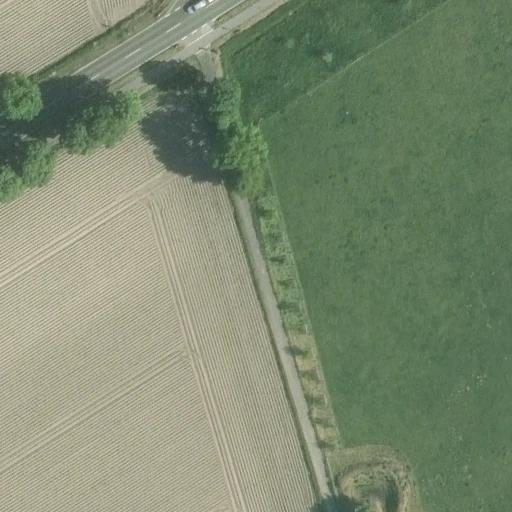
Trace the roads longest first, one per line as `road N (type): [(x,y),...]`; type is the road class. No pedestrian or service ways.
road 1 (residential): [(203,7),(326,511)]
road 2 (primary): [(203,7),(0,134)]
